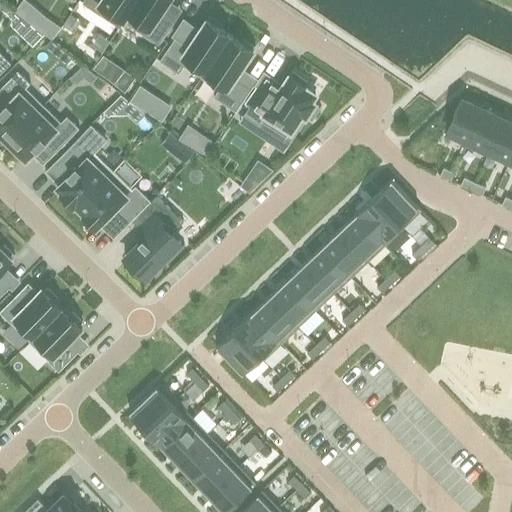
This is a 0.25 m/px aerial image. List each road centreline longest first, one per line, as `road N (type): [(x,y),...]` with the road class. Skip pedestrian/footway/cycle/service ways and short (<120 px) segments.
road 1 (residential): [(488,212),(268,421)]
road 2 (residential): [(362,123),(144,327)]
road 3 (residential): [(144,327),(0,185)]
road 4 (residential): [(248,0),(368,80),(378,100),(362,123)]
road 5 (residential): [(362,123),(409,175),(488,212)]
road 6 (residential): [(148,511),(57,413)]
road 7 (residential): [(144,327),(57,413)]
